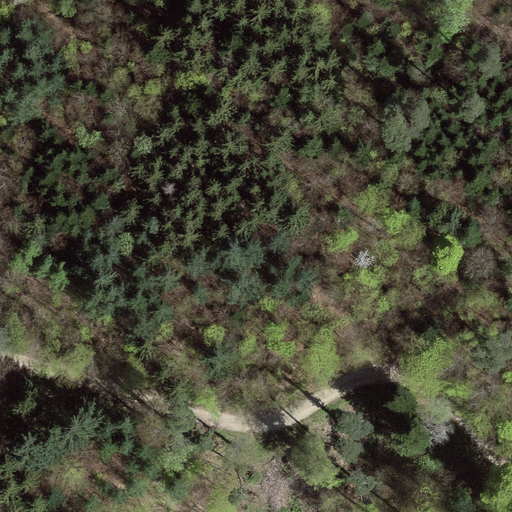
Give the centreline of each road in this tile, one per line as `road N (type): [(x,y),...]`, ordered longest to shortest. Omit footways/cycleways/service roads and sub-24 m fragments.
road 1 (track): [(178,409),(248,426),(280,421),(367,371),(400,370),(426,377),(511,475)]
road 2 (track): [(0,354),(178,409)]
